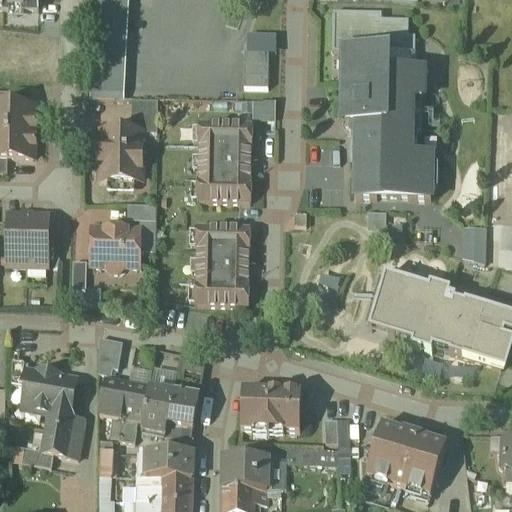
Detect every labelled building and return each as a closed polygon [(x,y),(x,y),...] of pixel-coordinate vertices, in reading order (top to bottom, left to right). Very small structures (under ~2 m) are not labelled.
[(0,0),(0,15),(46,17),(46,0),(0,0)] [(115,0),(95,0),(95,2),(94,38),(123,39),(125,3),(115,0)] [(123,39),(94,38),(90,105),(116,106),(116,105),(120,105),(123,39)] [(247,93),(270,93),(270,60),(280,60),(279,39),(247,39),(247,93)] [(391,55),(340,54),(339,130),(354,130),(352,206),(435,207),(436,159),(414,158),(415,105),(427,105),(428,73),(390,73),(391,55)] [(10,98),(0,98),(0,111),(10,112),(10,98)] [(158,107),(132,107),(132,138),(143,138),(143,139),(158,139),(158,107)] [(255,128),(278,128),(278,107),(255,107),(255,128)] [(10,112),(0,111),(0,138),(36,139),(36,132),(34,132),(35,112),(10,112)] [(200,153),(199,186),(197,186),(197,209),(252,210),(252,188),(251,187),(252,154),(253,154),(253,131),(199,130),(198,153),(200,153)] [(132,138),(101,137),(101,147),(97,147),(97,171),(101,171),(101,187),(138,188),(138,175),(142,175),(143,139),(143,138),(132,138)] [(36,139),(0,138),(0,164),(8,165),(34,165),(34,146),(35,146),(36,139)] [(8,165),(0,164),(0,180),(8,180),(8,165)] [(32,220),(23,219),(23,222),(9,222),(8,274),(48,274),(49,223),(35,223),(32,220)] [(370,219),(370,236),(385,236),(386,219),(370,219)] [(197,274),(249,274),(250,258),(251,258),(251,235),(197,233),(197,256),(198,256),(197,274)] [(122,234),(112,234),(112,236),(93,235),(92,273),(108,274),(108,276),(112,280),(119,280),(123,276),(123,274),(140,275),(141,237),(122,236),(122,234)] [(486,235),(465,234),(464,265),(485,271),(486,235)] [(87,269),(74,269),(73,297),(87,298),(87,269)] [(249,274),(197,274),(197,290),(196,290),(195,313),(249,314),(250,291),(249,291),(249,274)] [(381,292),(372,322),(391,328),(388,340),(413,348),(411,353),(432,359),(433,354),(503,376),(511,348),(511,320),(449,301),(451,295),(430,289),(428,293),(396,283),(392,296),(381,292)] [(123,350),(100,345),(100,381),(112,383),(113,375),(119,376),(123,350)] [(207,366),(181,361),(179,375),(204,380),(202,388),(201,388),(201,389),(202,390),(207,366)] [(29,370),(13,367),(12,391),(23,393),(22,394),(23,395),(26,378),(27,378),(29,370)] [(58,380),(39,377),(39,380),(27,378),(26,378),(23,395),(27,395),(23,416),(48,420),(75,425),(75,424),(70,423),(77,387),(57,383),(58,380)] [(129,392),(106,389),(101,423),(115,425),(112,443),(119,444),(129,392)] [(150,396),(129,392),(119,444),(127,445),(126,448),(135,449),(137,437),(134,436),(135,429),(144,430),(150,396)] [(174,400),(150,396),(144,430),(142,437),(166,441),(165,445),(166,445),(169,430),(168,430),(174,400)] [(302,398),(243,396),(241,438),(268,439),(268,443),(270,443),(270,439),(300,440),(302,398)] [(200,405),(174,400),(168,430),(169,430),(166,445),(191,449),(194,435),(200,405)] [(75,425),(48,420),(48,421),(49,421),(42,458),(42,459),(54,461),(79,466),(84,435),(85,427),(75,425)] [(339,451),(338,427),(326,428),(326,452),(339,451)] [(350,427),(338,427),(339,451),(339,465),(351,465),(350,427)] [(416,439),(402,437),(393,434),(382,431),(366,484),(432,504),(447,450),(436,447),(427,444),(428,442),(416,439)] [(511,442),(503,443),(501,473),(507,473),(507,491),(508,472),(511,472),(511,442)] [(319,457),(288,454),(287,471),(318,473),(319,457)] [(42,458),(25,455),(22,470),(52,475),(54,461),(42,459),(42,458)] [(113,458),(102,457),(100,484),(112,484),(113,458)] [(193,459),(147,458),(147,484),(163,485),(192,486),(193,459)] [(269,465),(225,464),(224,497),(268,498),(269,465)] [(100,484),(100,507),(101,507),(110,507),(112,484),(100,484)] [(192,486),(163,485),(162,495),(138,494),(137,509),(142,509),(192,511),(193,486),(192,486)] [(268,498),(224,497),(223,511),(253,511),(254,511),(268,511),(268,498)]
